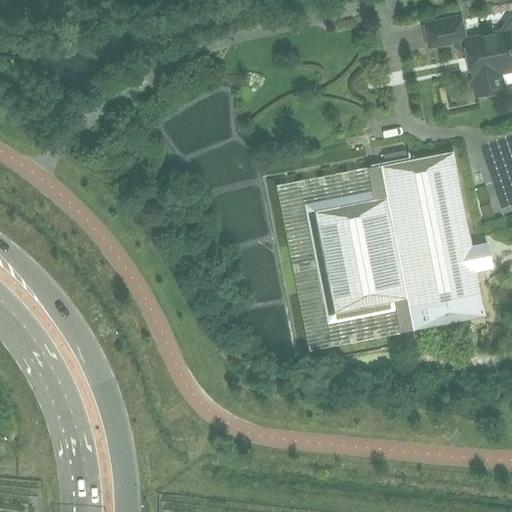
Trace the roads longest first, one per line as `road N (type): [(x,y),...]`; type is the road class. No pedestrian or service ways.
road 1 (unclassified): [(0,152),(49,186),(111,248),(186,385),(228,425),(272,439),(511,460)]
road 2 (primary): [(126,511),(122,441),(94,366),(48,293),(0,245)]
road 3 (primary): [(0,310),(63,405),(82,511)]
